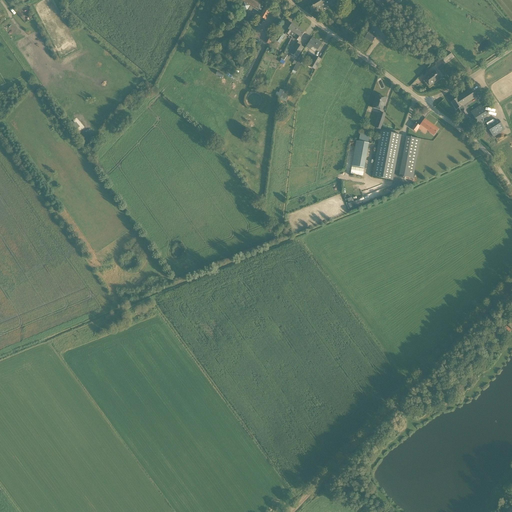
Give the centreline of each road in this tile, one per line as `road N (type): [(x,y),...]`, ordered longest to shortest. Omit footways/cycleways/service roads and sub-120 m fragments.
road 1 (track): [(292,511),(511,283)]
road 2 (unclassified): [(425,102),(285,0)]
road 3 (unclassified): [(511,183),(480,143),(425,102)]
